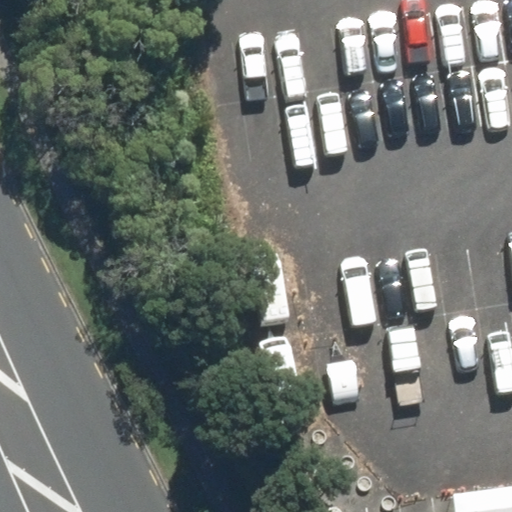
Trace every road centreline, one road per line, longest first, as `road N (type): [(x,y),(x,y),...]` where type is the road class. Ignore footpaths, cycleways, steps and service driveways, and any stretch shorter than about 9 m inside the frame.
road 1 (unknown): [(272,188),(292,269),(344,378),(404,413),(511,410)]
road 2 (unknown): [(272,188),(511,167)]
road 3 (unknown): [(244,0),(242,59),(272,188)]
road 4 (secondary): [(0,361),(62,511)]
